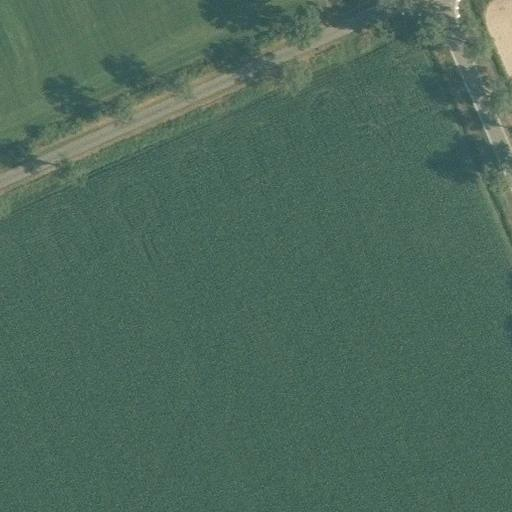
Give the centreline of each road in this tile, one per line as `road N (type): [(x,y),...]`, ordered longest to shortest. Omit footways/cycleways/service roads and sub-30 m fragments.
road 1 (unclassified): [(0,182),(410,0)]
road 2 (unclassified): [(511,169),(437,0)]
